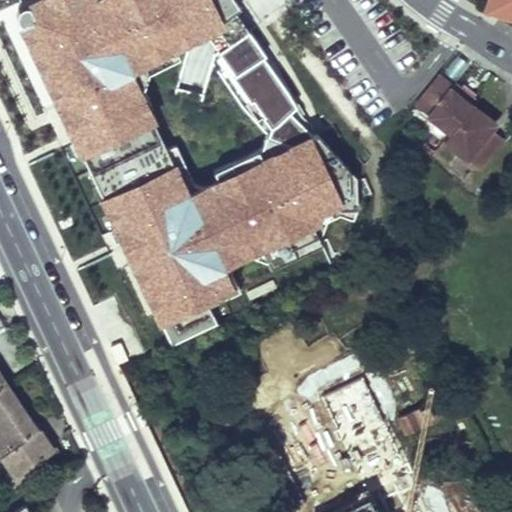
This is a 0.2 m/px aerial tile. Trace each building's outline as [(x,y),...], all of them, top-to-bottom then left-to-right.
[(22,0),(20,2),(17,8),(19,22),(171,343),(219,322),(211,305),(244,288),(233,273),(235,265),(250,257),(273,268),(321,244),(327,220),(340,213),(354,218),(359,208),(358,174),(278,64),(235,0),(22,0)] [(488,0),(486,10),(493,12),(496,0),(488,0)] [(511,0),(496,0),(493,12),(511,17),(511,0)] [(491,128),(492,127),(469,110),(473,105),(476,101),(453,83),(453,84),(440,73),(415,105),(450,133),(443,141),(479,169),(504,138),(491,128)] [(492,127),(495,123),(473,105),(469,110),(492,127)] [(127,356),(120,337),(110,341),(117,360),(127,356)] [(52,448),(7,381),(0,386),(0,453),(14,474),(52,448)] [(306,511),(331,511),(371,495),(324,387),(263,414),(306,511)] [(403,428),(453,405),(452,402),(458,399),(455,393),(449,396),(448,393),(398,417),(403,428)] [(456,410),(453,405),(403,428),(406,434),(456,410)] [(379,511),(371,495),(331,511),(379,511)] [(30,511),(25,500),(8,511),(30,511)]
